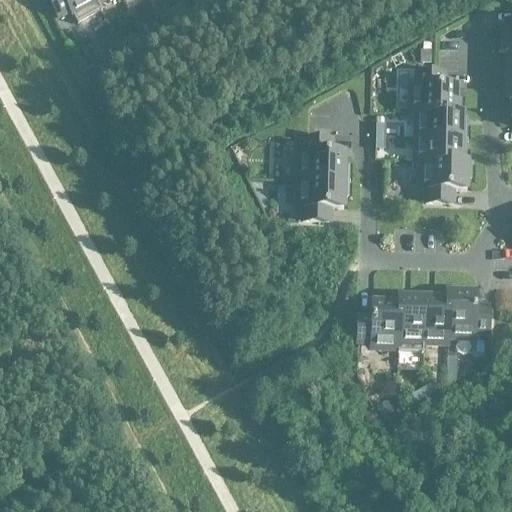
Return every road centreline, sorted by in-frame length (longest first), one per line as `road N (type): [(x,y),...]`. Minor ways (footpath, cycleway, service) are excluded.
road 1 (residential): [(468,261),(367,262),(366,187),(337,102)]
road 2 (residential): [(500,214),(489,173),(479,28)]
